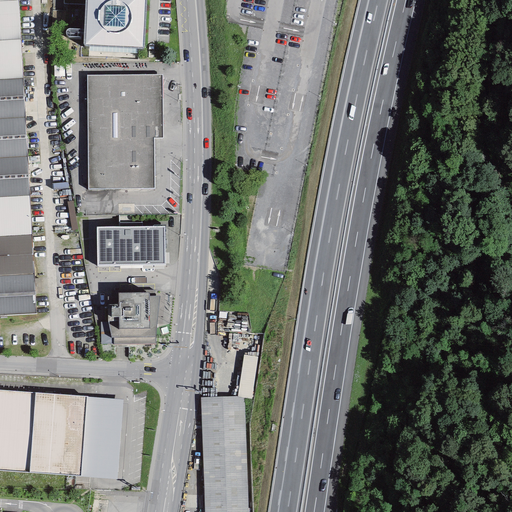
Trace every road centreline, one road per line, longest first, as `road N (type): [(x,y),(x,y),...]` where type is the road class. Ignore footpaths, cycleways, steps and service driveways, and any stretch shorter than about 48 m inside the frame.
road 1 (motorway): [(315,511),(365,194),(407,0)]
road 2 (motorway): [(376,0),(336,188),(285,511)]
road 3 (secondary): [(176,374),(193,160),(189,0)]
road 4 (unclassified): [(511,204),(486,152),(481,115),(497,0)]
road 5 (unclassified): [(0,365),(176,374)]
road 6 (secondary): [(159,511),(176,374)]
